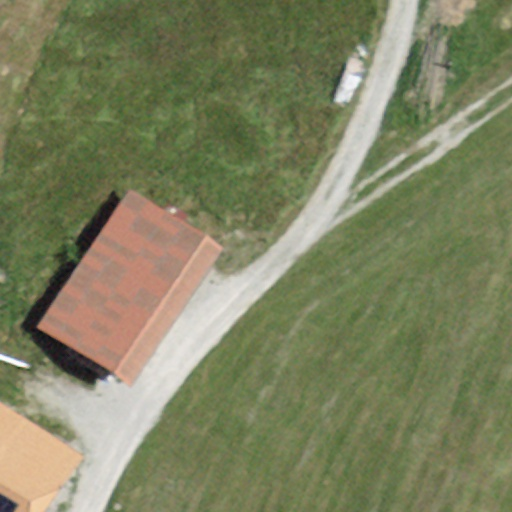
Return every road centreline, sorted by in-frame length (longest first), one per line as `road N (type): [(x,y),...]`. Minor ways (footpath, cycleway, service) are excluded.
road 1 (track): [(81,511),(173,367),(339,223),(511,92)]
road 2 (track): [(311,247),(397,0)]
